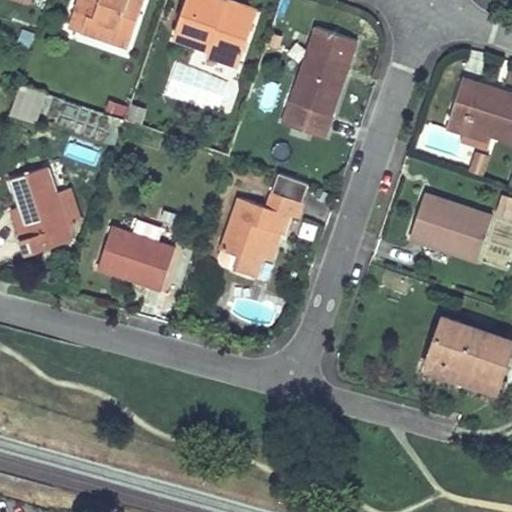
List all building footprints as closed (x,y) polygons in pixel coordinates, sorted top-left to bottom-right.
[(82,31),(129,47),(145,0),(79,0),(76,11),(87,15),(82,31)] [(256,17),(225,6),(226,0),(187,0),(175,36),(209,47),(207,55),(240,66),(256,17)] [(259,10),(230,0),(226,0),(225,6),(256,17),(259,10)] [(87,15),(76,11),(71,27),(82,31),(87,15)] [(358,40),(316,26),(284,121),(325,135),(358,40)] [(464,77),(459,89),(475,94),(479,82),(464,77)] [(511,141),(511,93),(502,90),(500,95),(494,92),(496,88),(479,82),(475,94),(459,89),(447,128),(463,133),(465,126),(493,135),(511,141)] [(21,86),(12,115),(30,121),(38,100),(31,99),(34,90),(21,86)] [(47,94),(34,90),(31,99),(38,100),(30,121),(37,124),(47,94)] [(488,151),(493,135),(465,126),(463,133),(461,142),(488,151)] [(484,174),(489,152),(474,148),(468,170),(484,174)] [(57,192),(49,166),(10,179),(19,207),(29,236),(22,239),(28,255),(68,241),(74,223),(68,224),(57,192)] [(297,218),(310,183),(280,173),(268,206),(241,196),(222,249),(239,255),(235,269),(256,276),(272,230),(280,232),(283,233),(289,215),(297,218)] [(70,188),(57,192),(68,224),(74,223),(81,221),(70,188)] [(425,193),(410,237),(478,260),(493,216),(425,193)] [(499,213),(511,214),(511,197),(501,196),(499,213)] [(12,209),(22,239),(29,236),(19,207),(12,209)] [(112,226),(98,267),(163,288),(176,248),(112,226)] [(280,232),(272,230),(263,256),(270,259),(280,232)] [(488,331),(444,315),(424,373),(469,389),(488,331)] [(495,398),(511,349),(511,339),(488,331),(469,389),(495,398)]
